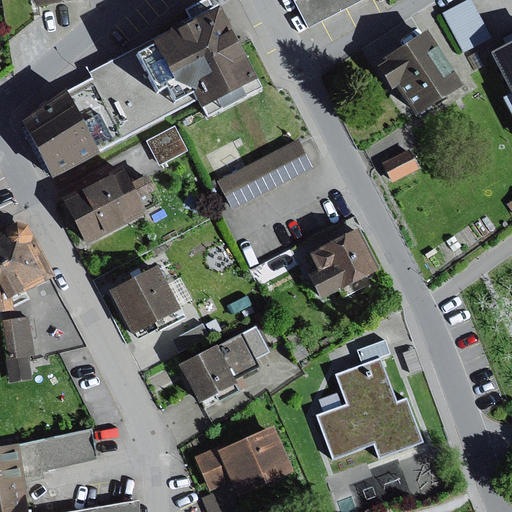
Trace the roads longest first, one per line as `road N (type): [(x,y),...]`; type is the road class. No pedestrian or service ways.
road 1 (residential): [(302,73),(435,332),(501,511)]
road 2 (residential): [(0,141),(96,324),(149,448),(154,511)]
road 3 (residential): [(123,0),(0,110)]
road 4 (residential): [(421,0),(302,73)]
